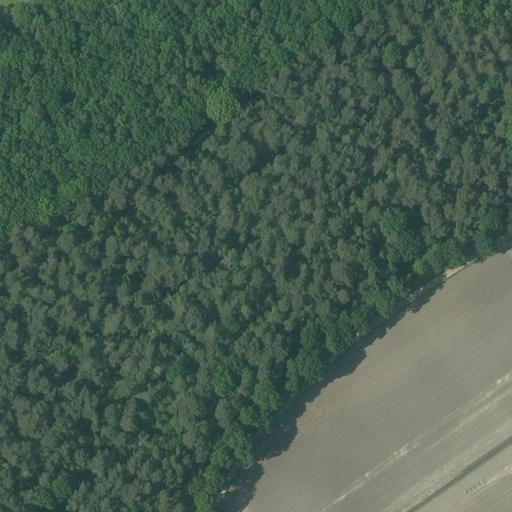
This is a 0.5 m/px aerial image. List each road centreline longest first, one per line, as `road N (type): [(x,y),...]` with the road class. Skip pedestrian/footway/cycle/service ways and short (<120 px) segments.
road 1 (track): [(57,223),(385,0)]
road 2 (track): [(270,422),(357,338),(511,234)]
